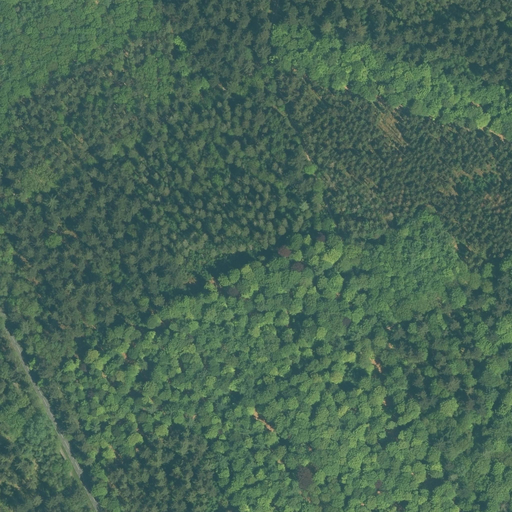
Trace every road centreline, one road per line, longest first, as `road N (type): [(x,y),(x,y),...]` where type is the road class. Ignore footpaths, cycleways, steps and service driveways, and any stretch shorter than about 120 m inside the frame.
road 1 (track): [(511,365),(228,506),(188,430),(511,257)]
road 2 (track): [(460,511),(266,69)]
road 3 (track): [(0,205),(266,69)]
road 4 (track): [(188,430),(60,174)]
road 5 (track): [(119,511),(0,274)]
road 6 (track): [(270,61),(511,141)]
road 7 (primary): [(99,511),(0,315)]
